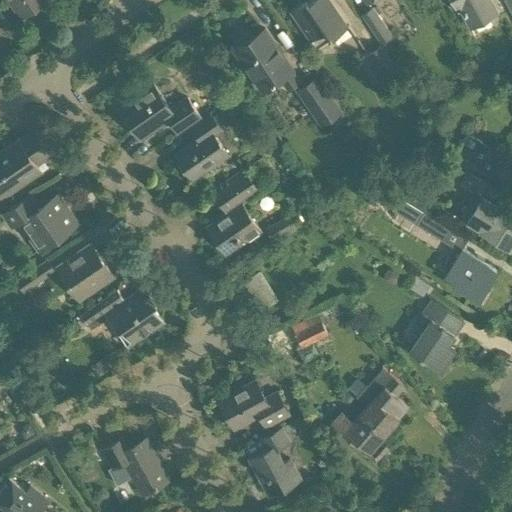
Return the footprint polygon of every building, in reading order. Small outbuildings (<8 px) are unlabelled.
[(11,0),(22,17),(46,0),(11,0)] [(305,1),(290,10),(316,48),(348,26),(329,0),(311,0),(306,3),(305,1)] [(452,0),(458,11),(461,9),(470,27),(489,16),(480,0),(452,0)] [(372,7),(361,14),(379,41),(390,33),(372,7)] [(264,28),(234,49),(262,89),(280,77),(288,89),(298,82),(290,70),(292,69),(264,28)] [(380,45),(368,53),(386,79),(398,71),(380,45)] [(316,77),(298,89),(321,124),(340,111),(316,77)] [(134,98),(120,108),(141,139),(168,119),(177,132),(199,116),(186,97),(170,109),(151,82),(132,95),(134,98)] [(198,139),(176,155),(193,179),(228,155),(214,134),(221,129),(212,115),(192,129),(198,139)] [(36,127),(0,152),(0,195),(2,199),(42,171),(37,165),(54,153),(36,127)] [(467,132),(450,158),(470,171),(474,166),(489,176),(502,155),(467,132)] [(226,213),(206,227),(226,255),(262,230),(243,203),(260,191),(245,169),(211,192),(226,213)] [(467,172),(460,183),(478,194),(485,183),(467,172)] [(390,192),(385,201),(393,206),(391,209),(434,235),(441,223),(390,192)] [(30,195),(2,213),(31,255),(77,224),(57,194),(38,207),(30,195)] [(482,194),(466,220),(482,230),(510,247),(511,243),(511,210),(499,203),(498,204),(482,194)] [(294,214),(266,229),(273,241),(301,226),(300,225),(305,222),(299,211),(294,214)] [(441,223),(434,235),(457,249),(442,273),(445,275),(445,276),(455,282),(453,285),(477,299),(496,269),(458,246),(465,236),(442,222),(441,223)] [(332,223),(325,235),(333,239),(340,228),(332,223)] [(286,258),(296,251),(287,238),(257,258),(265,270),(245,284),(263,310),(280,299),(287,308),(302,298),(295,288),(303,283),(286,258)] [(91,243),(57,267),(79,300),(113,276),(91,243)] [(47,260),(17,280),(24,291),(54,270),(47,260)] [(386,278),(392,282),(397,282),(399,278),(399,274),(393,269),(389,269),(386,273),(386,278)] [(416,277),(409,287),(422,295),(429,285),(416,277)] [(117,290),(81,315),(91,329),(108,317),(127,344),(164,319),(154,305),(157,303),(146,288),(125,302),(117,290)] [(423,330),(410,350),(420,357),(419,358),(422,360),(423,359),(440,370),(454,348),(447,343),(453,335),(454,334),(462,321),(427,297),(424,302),(427,304),(414,324),(423,330)] [(317,313),(304,320),(314,340),(327,333),(317,313)] [(314,340),(304,320),(291,327),(308,360),(320,355),(313,340),(314,340)] [(366,384),(356,396),(366,406),(360,413),(383,432),(408,405),(394,392),(402,383),(382,366),(366,384)] [(257,380),(218,401),(233,428),(258,415),(265,427),(290,413),(278,391),(266,397),(257,380)] [(342,411),(332,423),(343,432),(343,433),(354,443),(357,440),(368,449),(365,452),(375,461),(390,444),(380,436),(383,432),(360,413),(353,420),(342,411)] [(266,449),(249,458),(269,495),(300,478),(290,458),(283,462),(276,449),(290,442),(288,439),(294,435),(288,423),(261,438),(266,449)] [(122,437),(103,447),(112,466),(108,468),(116,483),(132,475),(142,493),(168,479),(146,437),(127,446),(122,437)] [(0,502),(12,511),(39,511),(49,500),(30,484),(26,489),(9,476),(0,487),(0,502)]
